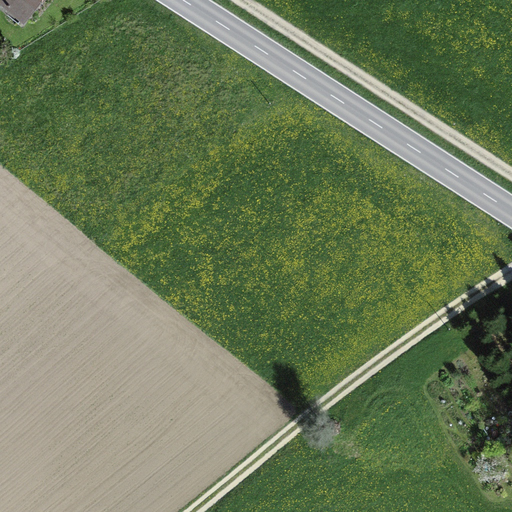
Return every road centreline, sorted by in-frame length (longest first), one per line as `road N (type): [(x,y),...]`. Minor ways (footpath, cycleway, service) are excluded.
road 1 (track): [(511,271),(373,362),(192,511)]
road 2 (secondary): [(511,211),(183,0)]
road 3 (track): [(511,174),(242,0)]
